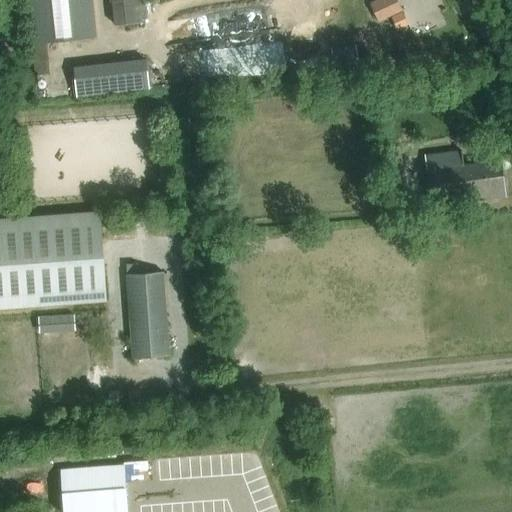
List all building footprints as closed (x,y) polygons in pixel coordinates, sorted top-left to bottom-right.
[(27,0),(32,44),(96,38),(91,0),(27,0)] [(111,0),(114,25),(145,22),(142,0),(111,0)] [(398,0),(383,0),(371,7),(379,23),(404,9),(398,0)] [(69,62),(71,94),(148,89),(146,57),(69,62)] [(403,143),(421,140),(418,124),(400,127),(403,143)] [(379,148),(382,181),(403,179),(399,146),(379,148)] [(430,206),(505,197),(501,160),(463,165),(461,151),(424,155),(430,206)] [(99,211),(0,218),(0,309),(106,301),(99,211)] [(126,274),(137,273),(137,264),(125,265),(126,274)] [(132,358),(168,356),(162,272),(126,274),(132,358)] [(73,315),(38,317),(39,331),(74,328),(73,315)]
